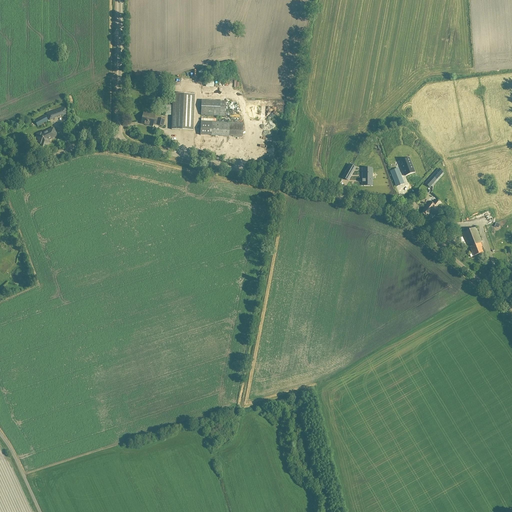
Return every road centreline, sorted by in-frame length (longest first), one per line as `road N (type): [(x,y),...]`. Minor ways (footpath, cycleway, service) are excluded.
road 1 (unclassified): [(511,308),(400,214),(119,142)]
road 2 (unclassified): [(119,142),(119,0)]
road 3 (unclassified): [(119,142),(77,145),(0,182)]
